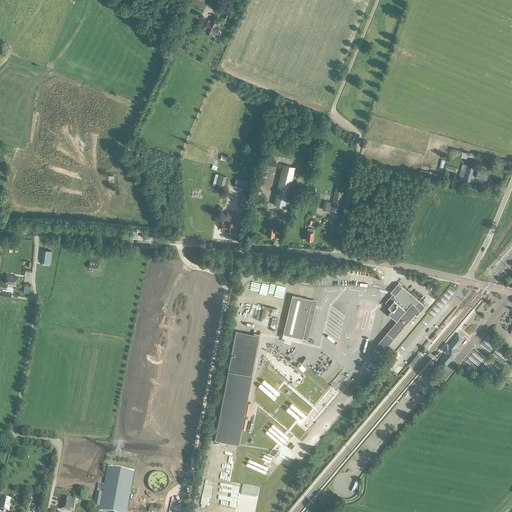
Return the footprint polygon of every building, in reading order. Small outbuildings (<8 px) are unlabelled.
[(190,0),(189,2),(191,3),(190,4),(200,8),(203,9),(206,3),(206,2),(200,0),(190,0)] [(225,24),(228,16),(231,10),(227,8),(221,23),(225,24)] [(213,22),(214,18),(212,17),(211,20),(209,19),(208,22),(207,22),(204,28),(207,30),(206,33),(212,35),(214,31),(210,29),(212,25),(213,22)] [(219,20),(214,18),(213,22),(212,25),(210,29),(214,31),(212,35),(215,36),(216,32),(217,32),(219,27),(218,26),(219,24),(217,23),(219,20)] [(286,186),(290,187),(295,167),(283,164),(273,204),(281,206),(282,201),(283,202),(285,194),(284,194),(286,186)] [(471,166),(463,164),(458,178),(470,182),(474,167),(471,166)] [(486,181),(489,171),(479,168),(476,178),(486,181)] [(236,179),(234,186),(246,190),(248,182),(236,179)] [(282,201),(281,206),(286,207),(290,187),(286,186),(284,194),(285,194),(283,202),(282,201)] [(335,190),(332,202),(330,211),(339,213),(343,191),(335,190)] [(233,220),(235,220),(236,213),(227,212),(226,217),(224,217),(223,223),(222,223),(221,229),(226,230),(225,231),(233,232),(234,223),(233,223),(233,220)] [(51,250),(44,249),(42,261),(50,262),(51,250)] [(5,282),(5,283),(7,283),(15,284),(17,276),(7,274),(5,282)] [(280,291),(281,285),(268,282),(267,285),(271,286),(269,296),(277,298),(277,295),(282,297),(284,292),(280,291)] [(388,313),(397,321),(377,345),(384,350),(415,314),(417,316),(425,306),(424,306),(398,284),(391,292),(393,294),(385,302),(389,305),(388,307),(391,310),(388,313)] [(292,295),(289,308),(283,334),(303,339),(312,299),(292,295)] [(245,322),(262,326),(265,315),(260,314),(261,309),(264,310),(265,306),(251,302),(249,309),(246,308),(244,313),(238,311),(237,315),(246,317),(245,322)] [(263,322),(272,325),(276,309),(272,308),(272,306),(268,305),(263,322)] [(236,331),(215,439),(239,444),(252,375),(260,335),(236,331)] [(465,339),(459,333),(449,345),(447,344),(442,350),(444,352),(446,354),(437,364),(444,369),(453,359),(461,350),(458,347),(465,339)] [(260,358),(297,386),(304,376),(282,359),(279,363),(268,355),(268,356),(264,353),(260,358)] [(420,356),(418,354),(409,365),(411,367),(420,356)] [(318,361),(319,359),(313,356),(307,366),(319,373),(324,365),(318,361)] [(323,378),(334,365),(331,363),(326,369),(325,368),(319,375),(323,378)] [(339,372),(332,383),(334,385),(341,374),(339,372)] [(286,405),(283,409),(300,423),(306,416),(289,402),(286,405)] [(270,424),(269,427),(266,430),(266,429),(264,432),(282,445),(288,436),(270,424)] [(103,493),(98,492),(96,501),(96,500),(95,506),(100,507),(100,510),(107,511),(126,511),(135,469),(108,464),(104,484),(103,493)] [(148,480),(148,483),(148,486),(149,488),(151,490),(153,492),(155,493),(158,494),(161,493),(164,492),(166,490),(168,488),(169,486),(169,483),(169,480),(168,478),(166,475),(164,474),(161,473),(158,472),(155,473),(153,474),(151,475),(149,478),(148,480)] [(209,508),(213,482),(204,481),(199,506),(209,508)] [(71,504),(72,499),(63,497),(61,509),(70,511),(70,508),(74,509),(74,504),(71,504)] [(13,500),(11,500),(11,499),(1,498),(0,504),(0,509),(2,510),(1,511),(5,511),(6,511),(9,511),(10,505),(12,505),(13,500)]
